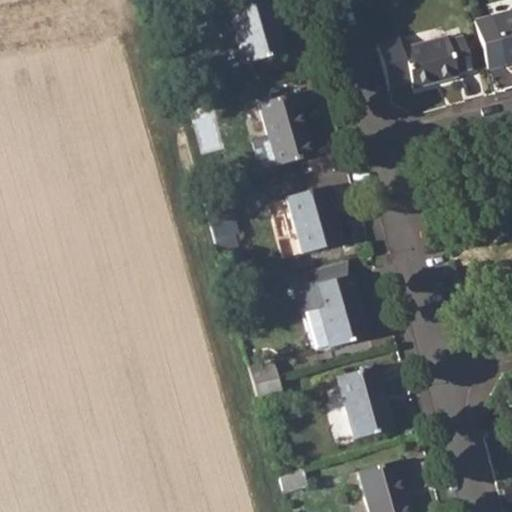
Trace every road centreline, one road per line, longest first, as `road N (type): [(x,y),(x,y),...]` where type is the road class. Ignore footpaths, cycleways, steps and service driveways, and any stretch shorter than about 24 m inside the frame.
road 1 (residential): [(440,377),(331,6)]
road 2 (residential): [(478,511),(440,377)]
